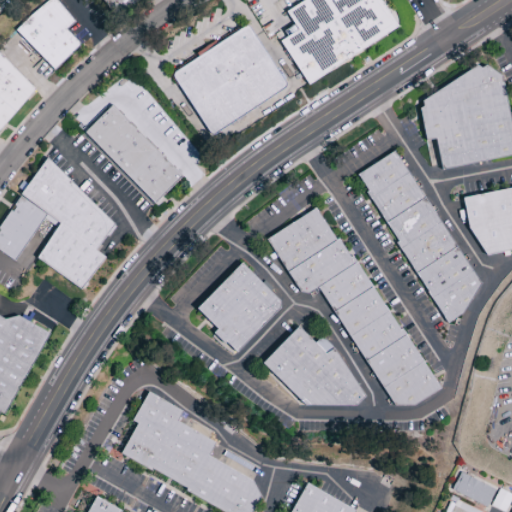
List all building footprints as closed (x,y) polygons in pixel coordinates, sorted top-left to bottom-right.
[(49,71),(80,47),(66,29),(74,23),(55,0),(49,0),(15,27),(49,71)] [(101,0),(113,16),(136,0),(135,0),(101,0)] [(300,0),(283,10),(292,26),(282,32),(286,38),(280,41),(304,84),(396,31),(378,0),(300,0)] [(286,89),(248,25),(169,71),(207,136),(286,89)] [(511,156),(511,137),(504,93),(489,66),(475,68),(417,101),(424,141),(428,148),(430,158),(437,154),(440,170),(461,166),(463,165),(511,156)] [(81,135),(151,207),(181,177),(111,105),(81,135)] [(482,295),(396,150),(355,175),(442,319),(482,295)] [(82,290),(103,257),(96,252),(118,216),(37,166),(0,226),(0,252),(15,262),(42,219),(55,227),(35,260),(82,290)] [(511,189),(465,197),(475,257),(511,250),(511,189)] [(432,392),(323,205),(265,238),(299,297),(319,285),(394,414),(432,392)] [(282,304),(239,264),(195,310),(216,330),(212,334),(233,355),(282,304)] [(303,406),(353,406),(362,398),(336,353),(321,338),(312,342),(297,327),(261,363),(264,367),(280,383),(303,406)] [(228,511),(251,511),(263,487),(206,459),(215,442),(176,423),(182,411),(145,393),(131,422),(135,423),(118,458),(228,511)] [(493,490),(458,473),(450,491),(485,508),(493,490)] [(352,511),(354,509),(303,485),(290,511),(352,511)] [(499,511),(504,511),(511,496),(497,489),(489,507),(499,511)] [(476,511),(449,499),(443,511),(476,511)] [(112,511),(92,502),(86,511),(112,511)]
